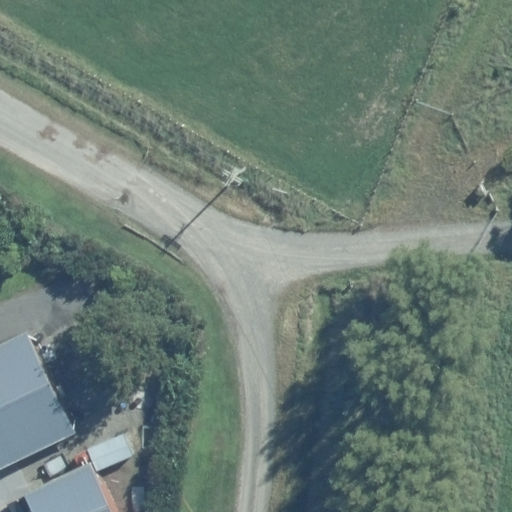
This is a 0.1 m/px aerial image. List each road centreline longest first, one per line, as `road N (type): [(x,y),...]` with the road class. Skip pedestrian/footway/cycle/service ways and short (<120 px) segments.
road 1 (track): [(511,150),(386,230),(483,0)]
road 2 (unclassified): [(0,120),(253,264)]
road 3 (track): [(253,264),(386,230),(511,241)]
road 4 (track): [(253,264),(256,511)]
